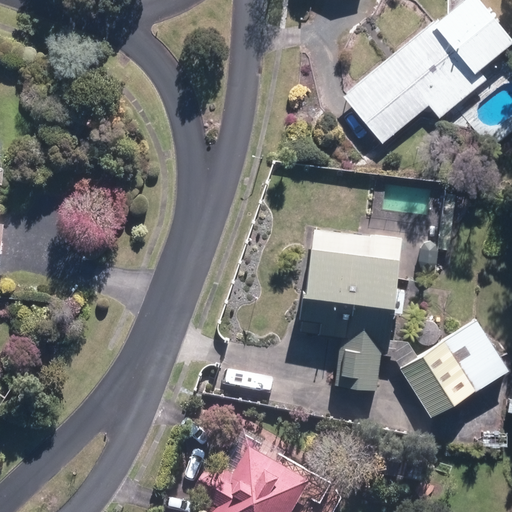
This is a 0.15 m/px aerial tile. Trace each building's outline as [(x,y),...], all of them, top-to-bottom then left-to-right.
[(511,51),(511,28),(489,0),(477,0),(448,24),(445,20),(349,98),(388,146),(435,107),(445,119),(494,80),(487,72),(511,51)] [(0,269),(4,270),(9,226),(4,225),(6,211),(1,211),(7,158),(0,157),(0,269)] [(409,264),(318,252),(307,335),(350,341),(343,388),(386,393),(392,354),(397,354),(409,264)] [(509,370),(477,319),(400,368),(432,418),(509,370)] [(407,456),(355,445),(350,468),(402,479),(407,456)] [(300,511),(314,485),(254,450),(240,478),(220,477),(209,472),(198,497),(204,499),(207,511),(300,511)] [(428,467),(411,463),(408,480),(425,484),(428,467)]
